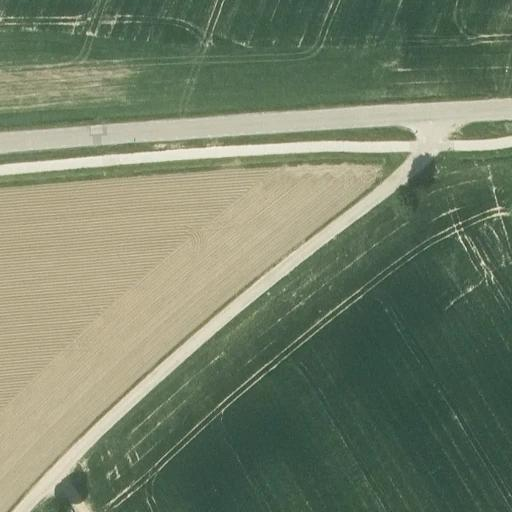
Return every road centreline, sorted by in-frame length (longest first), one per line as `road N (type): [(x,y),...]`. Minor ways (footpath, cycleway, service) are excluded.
road 1 (unclassified): [(24,511),(211,331),(434,146),(437,111)]
road 2 (tertiary): [(0,136),(437,111)]
